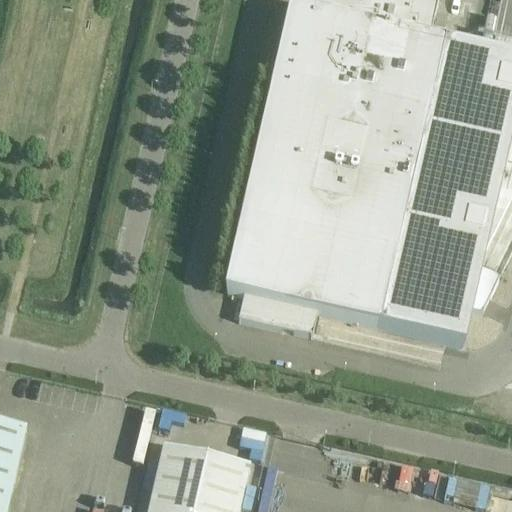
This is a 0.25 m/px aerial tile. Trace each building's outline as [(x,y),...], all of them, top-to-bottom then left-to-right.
[(231,289),(229,288),(243,302),(237,325),(311,342),(317,319),(382,333),(464,353),(467,344),(464,344),(471,316),(482,324),(511,306),(511,302),(498,285),(511,232),(511,65),(446,47),(454,30),(433,23),(438,0),(364,0),(363,7),(334,0),(314,0),(310,16),(292,12),(290,21),(292,22),(231,289)] [(269,444),(272,425),(247,421),(244,440),(269,444)] [(6,511),(12,487),(26,490),(32,464),(18,461),(25,434),(0,428),(0,511),(6,511)] [(148,511),(239,511),(249,471),(162,452),(148,511)] [(511,482),(505,482),(502,502),(511,503),(511,482)]
